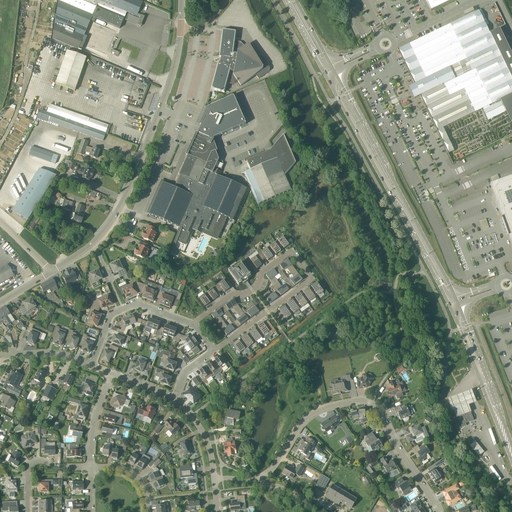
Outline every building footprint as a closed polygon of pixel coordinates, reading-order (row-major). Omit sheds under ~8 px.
[(55,23),(52,39),(55,40),(78,49),(81,50),(87,37),(84,36),(90,21),(94,23),(95,19),(119,29),(123,20),(127,13),(128,13),(125,20),(137,25),(138,22),(142,24),(144,17),(137,14),(142,2),(137,0),(58,0),(57,8),(56,16),(55,23)] [(425,0),(431,11),(454,0),(425,0)] [(511,123),(511,53),(500,29),(490,33),(479,10),(398,50),(432,119),(495,89),(511,123)] [(236,32),(223,30),(220,57),(219,58),(220,58),(221,58),(220,63),(219,63),(219,62),(218,63),(211,89),(224,93),(227,83),(233,84),(238,82),(241,86),(256,75),(259,79),(270,71),(270,69),(266,63),(263,57),(259,60),(249,44),(245,47),(241,43),(235,42),(236,32)] [(86,58),(66,51),(55,84),(75,91),(86,58)] [(397,97),(401,95),(400,91),(403,90),(402,87),(394,89),(397,97)] [(284,134),(270,150),(246,161),(251,170),(244,173),(249,185),(246,186),(245,188),(221,177),(223,173),(215,169),(219,159),(216,152),(218,151),(214,140),(214,138),(222,134),(222,135),(223,135),(246,124),(234,96),(221,102),(220,101),(207,107),(200,124),(202,125),(198,133),(196,132),(186,155),(188,156),(174,187),(161,181),(146,213),(150,215),(150,216),(156,219),(157,218),(179,228),(169,251),(175,254),(177,249),(176,248),(178,242),(185,245),(190,234),(192,235),(194,230),(201,233),(203,229),(214,234),(216,229),(215,228),(217,224),(218,225),(220,220),(219,219),(221,215),(235,221),(250,190),(248,189),(251,188),(258,205),(291,190),(293,189),(292,187),(286,174),(296,162),(291,151),(284,134)] [(56,107),(50,105),(47,112),(53,114),(56,107)] [(53,114),(47,112),(39,110),(36,119),(47,122),(47,121),(102,141),(105,134),(94,129),(86,127),(86,126),(53,114)] [(105,134),(105,133),(107,134),(110,126),(89,119),(86,126),(86,127),(94,129),(105,134)] [(82,140),(77,153),(83,155),(84,152),(89,154),(89,155),(90,156),(96,159),(96,158),(97,158),(98,155),(97,155),(99,151),(92,148),(92,149),(86,147),(88,142),(82,140)] [(31,147),(29,155),(55,164),(58,157),(31,147)] [(80,169),(74,167),(76,162),(70,161),(67,169),(72,171),(71,174),(77,176),(82,177),(82,178),(88,181),(89,178),(91,178),(94,170),(89,168),(87,171),(85,170),(85,171),(80,169)] [(28,220),(56,175),(39,169),(12,210),(28,220)] [(511,235),(511,238),(511,176),(492,184),(504,217),(502,218),(508,236),(511,235)] [(73,203),(65,200),(60,199),(59,202),(64,204),(62,208),(66,210),(70,211),(73,203)] [(70,219),(73,220),(81,223),(81,222),(82,223),(83,220),(82,219),(83,216),(81,216),(84,207),(78,205),(75,214),(72,213),(70,219)] [(37,216),(29,227),(33,229),(40,218),(37,216)] [(482,230),(489,228),(487,219),(480,221),(482,230)] [(157,233),(155,233),(157,230),(148,226),(146,229),(148,230),(146,233),(144,232),(142,237),(144,238),(144,239),(153,243),(157,233)] [(284,249),(289,245),(283,237),(278,240),(275,242),(279,248),(282,245),(284,249)] [(150,250),(148,249),(149,246),(140,242),(139,246),(140,246),(139,249),(137,248),(134,253),(137,254),(136,256),(144,259),(146,256),(147,256),(150,250)] [(281,251),(279,248),(275,242),(275,243),(270,246),(267,248),(271,253),(274,251),(276,255),(281,251)] [(273,257),(271,253),(267,248),(266,248),(267,249),(262,252),(259,254),(263,259),(266,257),(268,261),(273,257)] [(212,253),(215,257),(220,253),(217,249),(212,253)] [(260,262),(263,259),(259,254),(255,256),(256,257),(251,260),(257,269),(262,265),(260,262)] [(184,267),(188,263),(183,258),(179,262),(184,267)] [(283,263),(277,267),(284,278),(286,276),(282,271),(284,271),(287,268),(290,273),(295,270),(288,259),(283,263),(282,263),(283,263)] [(118,272),(120,278),(127,275),(123,266),(121,267),(119,262),(117,263),(117,262),(113,264),(111,265),(114,273),(118,272)] [(248,279),(251,277),(241,262),(237,265),(248,279)] [(232,268),(232,269),(242,283),(243,284),(243,283),(243,284),(244,284),(245,283),(246,282),(247,282),(248,281),(248,280),(248,279),(237,265),(236,264),(233,265),(231,267),(232,268)] [(0,283),(14,276),(7,265),(0,269),(0,283)] [(273,286),(278,282),(274,277),(279,274),(283,279),(284,278),(277,267),(271,272),(271,271),(271,272),(266,275),(273,286)] [(228,271),(239,285),(239,286),(242,283),(232,269),(228,271)] [(303,280),(295,270),(290,273),(294,278),(290,281),(286,276),(284,278),(292,288),(298,284),(298,283),(303,280)] [(66,285),(76,279),(77,280),(78,281),(81,279),(78,273),(74,275),(72,271),(69,272),(68,272),(65,273),(65,274),(62,276),(66,285)] [(91,283),(94,290),(101,287),(99,280),(102,279),(98,271),(96,272),(96,271),(92,273),(92,274),(90,275),(94,282),(91,283)] [(284,278),(283,279),(286,284),(282,287),(278,282),(273,286),(281,295),(281,296),(286,292),(292,288),(284,278)] [(56,280),(53,281),(52,279),(40,286),(43,293),(44,292),(47,291),(51,289),(52,291),(46,295),(49,301),(55,306),(62,302),(56,297),(54,292),(58,290),(56,286),(59,285),(56,280)] [(225,292),(230,289),(224,280),(219,284),(219,283),(215,286),(219,291),(222,289),(225,292)] [(142,290),(144,285),(138,282),(128,287),(132,296),(137,293),(136,290),(138,289),(142,290)] [(127,284),(118,288),(120,291),(123,289),(126,298),(132,296),(128,287),(127,284)] [(311,291),(315,297),(318,295),(318,296),(324,292),(323,291),(324,290),(320,286),(318,284),(314,286),(314,285),(311,287),(313,289),(311,291)] [(152,288),(144,285),(142,290),(145,291),(142,298),(148,300),(152,288)] [(159,297),(161,291),(158,290),(159,287),(154,285),(152,288),(148,300),(153,302),(156,296),(159,297)] [(216,294),(219,291),(215,286),(212,288),(212,289),(208,292),(207,292),(211,297),(214,301),(219,297),(216,294)] [(281,295),(273,286),(272,287),(275,292),(274,293),(271,295),(267,290),(263,293),(270,304),(275,300),(276,300),(275,300),(278,298),(278,297),(281,295)] [(315,297),(311,291),(310,289),(306,292),(306,291),(303,293),(305,295),(303,297),(307,303),(310,301),(310,302),(316,298),(315,297)] [(169,294),(161,291),(159,297),(161,298),(159,304),(165,306),(169,294)] [(207,292),(208,292),(207,292),(204,294),(204,295),(199,298),(206,307),(211,303),(208,300),(211,297),(207,292)] [(180,301),(182,294),(179,293),(178,296),(170,293),(169,294),(165,306),(170,308),(174,299),(179,301),(180,301)] [(103,298),(107,307),(113,304),(108,295),(103,298)] [(307,303),(303,297),(302,295),(298,298),(298,297),(295,298),(297,301),(295,303),(299,309),(301,307),(302,308),(308,304),(307,303)] [(72,299),(72,298),(70,297),(68,302),(69,302),(68,303),(67,303),(65,310),(72,313),(75,306),(71,304),(73,299),(72,299)] [(102,309),(107,307),(103,298),(93,302),(91,308),(96,311),(98,307),(100,306),(102,309)] [(18,311),(23,316),(29,313),(27,311),(35,307),(34,305),(32,301),(30,299),(23,304),(24,306),(18,310),(18,311)] [(230,318),(232,316),(228,311),(233,308),(236,313),(241,310),(233,299),(229,303),(228,303),(223,307),(226,313),(230,318)] [(299,309),(295,303),(294,301),(290,304),(290,303),(287,304),(289,307),(287,309),(291,315),(293,313),(294,314),(300,310),(299,309)] [(251,310),(247,313),(251,318),(254,316),(254,315),(259,312),(252,302),(247,305),(251,310)] [(0,310),(9,324),(11,323),(7,316),(10,314),(8,313),(13,310),(11,306),(6,309),(5,307),(0,310)] [(291,315),(287,309),(286,307),(282,310),(281,309),(279,310),(281,313),(278,315),(283,321),(285,319),(286,320),(292,316),(291,315)] [(95,313),(96,311),(91,308),(88,317),(90,318),(99,321),(101,316),(95,313)] [(224,315),(220,309),(217,312),(217,311),(216,312),(217,312),(212,315),(219,325),(224,322),(220,317),(224,315)] [(0,321),(1,323),(3,324),(4,323),(6,326),(9,324),(0,310),(0,321)] [(237,320),(240,326),(243,323),(243,324),(244,324),(244,323),(248,320),(245,315),(241,310),(236,313),(240,318),(237,320)] [(128,316),(131,325),(137,323),(141,324),(139,328),(143,329),(145,323),(142,322),(142,321),(139,319),(137,315),(134,317),(133,314),(128,317),(128,316)] [(133,328),(131,325),(128,316),(127,316),(128,317),(122,319),(123,322),(120,323),(122,327),(121,330),(117,329),(116,332),(123,335),(126,328),(128,331),(133,328)] [(97,327),(99,321),(90,318),(88,323),(86,322),(84,325),(90,327),(91,324),(97,327)] [(143,329),(145,330),(145,331),(150,334),(152,329),(155,321),(150,319),(148,324),(145,323),(143,329)] [(161,323),(155,321),(152,329),(155,331),(153,334),(159,336),(159,335),(161,329),(159,328),(161,323)] [(235,330),(231,325),(228,327),(224,322),(219,325),(227,336),(232,332),(235,330)] [(270,337),(276,332),(269,322),(265,325),(263,322),(261,324),(261,325),(258,328),(259,329),(263,335),(264,336),(268,333),(270,337)] [(34,325),(30,323),(27,331),(30,332),(26,342),(28,343),(28,344),(31,345),(32,344),(34,345),(36,338),(40,339),(42,333),(39,332),(32,329),(34,325)] [(161,329),(159,335),(162,336),(167,338),(168,336),(172,327),(166,325),(164,330),(161,329)] [(59,328),(55,326),(52,335),(55,337),(53,344),(54,344),(55,346),(57,347),(58,346),(60,346),(62,341),(63,341),(64,339),(63,338),(65,332),(59,329),(59,328)] [(172,327),(168,336),(174,338),(173,340),(173,341),(172,342),(175,343),(176,342),(178,336),(175,334),(177,329),(172,327)] [(263,335),(259,329),(256,331),(255,328),(253,330),(253,331),(250,333),(251,335),(255,341),(256,342),(262,338),(261,337),(263,335)] [(73,331),(69,330),(66,339),(69,340),(67,346),(69,347),(69,348),(72,349),(73,348),(74,349),(76,344),(77,344),(78,341),(78,340),(74,338),(76,334),(73,333),(73,331)] [(87,336),(84,334),(83,334),(80,343),(83,344),(81,351),(83,351),(83,353),(85,354),(87,353),(88,353),(90,348),(91,348),(92,346),(91,345),(92,344),(88,343),(90,338),(87,337),(87,336)] [(117,345),(120,346),(121,346),(123,343),(127,344),(128,341),(130,341),(131,338),(122,334),(121,338),(115,335),(114,337),(113,337),(112,340),(113,341),(112,343),(117,345)] [(178,336),(176,342),(179,343),(180,339),(184,341),(188,346),(195,340),(192,335),(190,337),(188,334),(184,337),(184,336),(181,335),(181,337),(178,336)] [(242,339),(243,341),(248,348),(254,344),(253,343),(255,341),(251,335),(248,337),(247,334),(244,336),(245,337),(242,339)] [(188,352),(191,350),(195,355),(200,351),(196,346),(199,345),(195,340),(196,340),(195,340),(188,346),(185,348),(188,352)] [(250,351),(248,348),(243,341),(240,342),(239,340),(236,342),(237,343),(234,345),(236,348),(235,348),(238,353),(239,352),(240,354),(244,351),(246,354),(250,351)] [(107,362),(109,363),(113,352),(117,354),(119,348),(110,345),(108,352),(105,351),(102,360),(103,361),(103,362),(106,363),(107,362)] [(177,364),(173,362),(170,361),(172,358),(163,355),(161,358),(163,359),(162,362),(166,364),(165,367),(165,368),(166,369),(168,370),(169,369),(174,371),(175,369),(176,369),(177,367),(176,365),(177,364)] [(219,371),(220,373),(223,371),(222,369),(227,366),(220,356),(215,360),(218,364),(215,366),(219,371)] [(141,374),(148,377),(149,377),(153,367),(149,366),(150,363),(146,362),(146,363),(139,361),(137,365),(136,365),(135,368),(136,369),(135,370),(141,372),(141,374)] [(215,366),(212,362),(207,365),(210,370),(208,372),(211,377),(212,379),(215,376),(214,375),(219,371),(215,366)] [(208,372),(204,367),(199,371),(203,376),(200,378),(203,382),(205,384),(208,382),(208,383),(213,380),(212,379),(211,377),(208,372)] [(159,382),(160,382),(160,383),(163,384),(163,383),(169,385),(169,384),(171,384),(172,381),(171,380),(171,378),(165,376),(166,372),(158,369),(156,373),(157,373),(156,377),(161,378),(159,382)] [(36,386),(41,388),(46,380),(43,378),(45,374),(39,370),(33,380),(38,382),(36,386)] [(12,372),(7,381),(7,380),(3,389),(7,391),(19,397),(22,390),(16,387),(22,376),(16,372),(15,374),(12,372)] [(333,395),(348,391),(346,382),(353,380),(351,374),(345,375),(346,380),(338,382),(338,379),(330,381),(331,383),(330,383),(331,387),(330,388),(330,391),(332,391),(333,395)] [(357,380),(359,389),(368,387),(373,379),(371,377),(371,376),(371,374),(369,374),(368,375),(366,374),(363,377),(361,378),(361,379),(357,380)] [(62,383),(69,387),(74,378),(67,375),(64,380),(58,379),(57,382),(62,383)] [(192,380),(196,386),(200,383),(195,377),(192,380)] [(92,396),(96,385),(85,381),(81,392),(88,395),(92,397),(92,396)] [(391,388),(388,390),(391,397),(396,395),(398,399),(404,397),(402,393),(402,392),(399,385),(397,386),(394,381),(388,384),(390,387),(390,386),(391,388)] [(42,396),(43,396),(41,400),(47,403),(49,400),(51,400),(56,390),(47,385),(44,391),(42,396)] [(193,391),(193,392),(191,390),(191,389),(188,386),(187,389),(189,391),(185,396),(188,399),(189,399),(190,400),(190,401),(194,404),(199,397),(197,396),(197,395),(198,394),(198,393),(198,392),(197,391),(196,391),(195,391),(194,391),(193,391)] [(117,394),(114,396),(110,404),(111,406),(117,408),(118,407),(122,404),(128,407),(130,401),(126,399),(125,398),(117,394)] [(11,400),(12,399),(3,395),(1,399),(3,400),(0,407),(5,409),(5,408),(9,410),(10,407),(12,408),(15,402),(11,400)] [(84,417),(86,410),(86,407),(79,405),(76,415),(78,416),(77,420),(84,421),(84,422),(85,417),(84,417)] [(401,420),(403,419),(404,421),(406,422),(408,421),(409,419),(408,417),(411,416),(410,415),(413,414),(409,406),(407,407),(406,405),(401,408),(400,406),(394,409),(396,414),(398,414),(401,420)] [(156,413),(155,412),(156,410),(152,408),(152,407),(150,406),(149,407),(148,407),(147,409),(141,406),(138,414),(144,416),(144,417),(152,420),(154,415),(155,415),(156,413)] [(233,418),(239,419),(240,414),(228,411),(226,417),(229,418),(228,427),(227,427),(233,427),(233,422),(233,418)] [(365,411),(359,411),(359,412),(357,413),(357,411),(351,413),(353,421),(357,420),(358,421),(359,421),(360,421),(361,421),(362,424),(367,423),(366,419),(365,419),(365,417),(365,411)] [(474,420),(471,412),(470,411),(456,416),(451,418),(456,430),(467,426),(466,423),(474,420)] [(114,413),(113,417),(106,416),(106,418),(105,419),(105,420),(105,422),(115,424),(116,421),(121,423),(123,416),(114,413)] [(339,424),(334,416),(321,425),(323,427),(322,428),(322,430),(323,431),(325,430),(326,432),(330,430),(331,431),(333,431),(334,430),(334,429),(334,427),(339,424)] [(168,430),(173,435),(180,429),(176,424),(174,425),(173,424),(170,420),(164,425),(169,430),(168,430)] [(157,434),(162,427),(159,424),(153,431),(149,437),(151,438),(156,433),(157,434)] [(415,437),(423,433),(419,425),(412,429),(411,427),(408,428),(402,430),(405,436),(407,435),(408,436),(406,437),(408,442),(414,440),(412,437),(415,436),(415,437)] [(70,426),(69,431),(72,432),(71,436),(81,438),(82,434),(81,433),(82,428),(70,426)] [(102,431),(112,434),(114,428),(104,426),(102,431)] [(23,448),(37,443),(33,433),(19,438),(23,448)] [(372,433),(367,436),(366,437),(369,440),(365,443),(368,447),(370,447),(373,451),(375,449),(376,450),(382,446),(379,440),(377,441),(372,433)] [(301,453),(307,456),(305,459),(310,461),(312,457),(308,455),(309,452),(310,453),(315,445),(316,442),(308,438),(304,445),(302,444),(299,450),(302,452),(301,453)] [(55,446),(50,446),(45,446),(46,439),(41,439),(41,449),(44,449),(44,454),(48,454),(48,456),(54,456),(55,454),(55,446)] [(228,443),(224,443),(225,451),(228,451),(229,456),(234,455),(233,450),(235,450),(234,442),(233,442),(232,439),(228,439),(229,442),(228,443)] [(187,440),(180,443),(185,457),(193,454),(190,448),(189,448),(189,446),(190,446),(187,440)] [(66,451),(66,457),(74,457),(74,458),(75,459),(76,459),(77,458),(77,457),(80,457),(80,451),(78,451),(78,444),(69,444),(69,451),(66,451)] [(412,449),(421,463),(422,462),(423,465),(428,462),(427,460),(431,458),(428,454),(430,453),(425,444),(419,448),(417,445),(412,449)] [(113,451),(113,449),(113,445),(110,445),(110,447),(104,446),(104,448),(103,448),(102,452),(103,452),(103,455),(104,455),(104,456),(109,456),(110,451),(113,451)] [(113,451),(111,458),(113,458),(113,459),(117,460),(117,459),(118,456),(120,456),(121,450),(113,449),(113,451)] [(146,451),(145,451),(143,450),(142,449),(140,453),(140,454),(139,456),(134,453),(129,461),(130,462),(130,463),(134,465),(134,464),(137,460),(140,462),(142,458),(144,455),(146,451)] [(21,460),(19,459),(21,456),(13,452),(11,456),(11,455),(8,462),(17,467),(21,460)] [(147,465),(149,461),(150,459),(144,455),(142,458),(140,462),(137,466),(138,467),(142,470),(142,469),(143,469),(145,464),(147,465)] [(380,461),(384,466),(383,466),(388,473),(391,471),(393,470),(393,469),(396,467),(392,460),(389,462),(386,457),(380,461)] [(154,465),(159,460),(157,458),(151,463),(151,462),(148,465),(151,468),(154,465)] [(427,469),(429,472),(428,473),(431,477),(431,478),(432,479),(435,484),(439,481),(440,482),(442,480),(441,480),(442,479),(441,477),(441,476),(442,475),(440,472),(439,472),(438,473),(435,469),(444,463),(445,465),(448,463),(444,458),(427,469)] [(375,460),(369,464),(372,468),(379,464),(375,460)] [(304,469),(299,465),(295,471),(287,466),(283,473),(287,475),(287,476),(289,478),(290,477),(292,479),(295,475),(296,475),(299,477),(304,469)] [(180,467),(180,470),(181,479),(184,479),(185,480),(185,481),(186,482),(187,482),(188,482),(189,484),(198,483),(197,474),(192,475),(191,473),(190,466),(180,467)] [(157,469),(153,471),(154,474),(149,476),(149,477),(151,481),(152,482),(156,479),(162,477),(162,476),(159,471),(158,469),(157,469)] [(319,481),(326,486),(330,480),(322,475),(319,481)] [(9,489),(9,493),(8,493),(9,498),(14,498),(14,493),(17,492),(17,486),(16,486),(15,481),(11,481),(11,477),(1,478),(2,486),(8,486),(8,489),(9,489)] [(156,479),(158,482),(153,484),(153,485),(155,489),(156,488),(156,490),(166,484),(162,477),(156,479)] [(406,482),(405,483),(401,478),(394,484),(398,490),(400,488),(405,496),(409,494),(407,492),(411,490),(406,482)] [(39,493),(48,493),(48,484),(50,484),(50,480),(40,480),(40,484),(39,484),(39,493)] [(72,486),(72,494),(81,494),(81,491),(83,491),(83,482),(73,482),(72,482),(72,486)] [(325,497),(339,505),(340,502),(352,508),(357,500),(333,485),(325,497)] [(445,497),(446,497),(446,498),(446,499),(447,500),(448,501),(446,502),(449,506),(452,504),(453,505),(457,503),(457,502),(461,500),(459,495),(458,495),(456,491),(459,489),(457,485),(442,493),(445,497)] [(405,496),(408,501),(416,496),(412,490),(409,492),(410,494),(405,496)] [(234,511),(235,510),(240,510),(240,506),(245,505),(245,496),(237,497),(238,503),(230,504),(230,511),(234,511)] [(38,511),(49,511),(50,505),(51,505),(51,501),(39,501),(38,511)] [(200,501),(189,502),(189,506),(186,506),(186,508),(186,509),(187,510),(189,511),(190,511),(199,511),(199,507),(200,507),(200,501)] [(425,511),(418,501),(410,506),(409,507),(412,510),(411,511),(410,511),(425,511)] [(8,511),(17,511),(18,507),(17,507),(17,502),(2,503),(2,504),(2,508),(8,507),(8,511)] [(69,511),(77,511),(77,510),(83,510),(83,503),(79,503),(79,502),(72,502),(72,507),(70,507),(69,511)]
